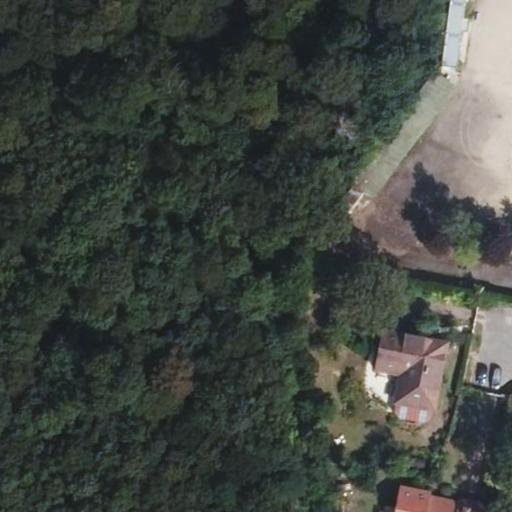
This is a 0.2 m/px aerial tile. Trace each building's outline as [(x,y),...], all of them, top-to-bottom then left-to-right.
[(444,0),(441,68),(459,68),(462,0),(444,0)] [(416,96),(436,109),(451,86),(430,73),(416,96)] [(402,409),(439,416),(452,351),(389,339),(382,376),(407,381),(402,409)] [(439,416),(402,409),(400,418),(404,424),(431,429),(437,425),(439,416)] [(485,511),(487,505),(467,501),(465,510),(437,504),(429,503),(431,493),(408,489),(402,511),(485,511)] [(439,495),(431,493),(429,503),(437,504),(439,495)]
